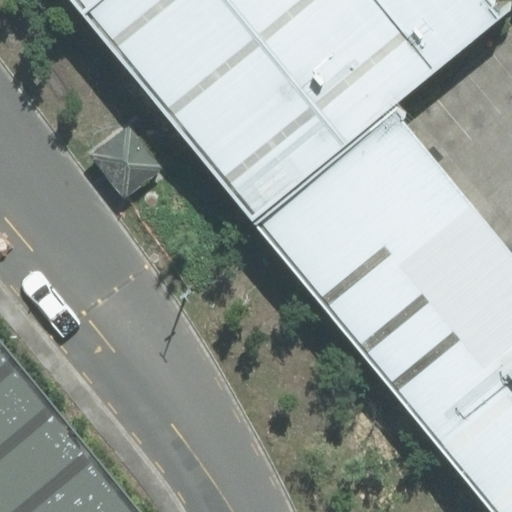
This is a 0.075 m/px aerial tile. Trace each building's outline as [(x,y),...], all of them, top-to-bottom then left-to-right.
[(76,0),(87,13),(102,0),(76,0)] [(255,214),(395,99),(509,14),(496,0),(102,0),(87,13),(255,214)] [(511,511),(511,240),(395,99),(255,214),(501,511),(511,511)] [(129,122),(90,152),(126,196),(164,166),(129,122)] [(159,511),(0,319),(0,511),(159,511)]
